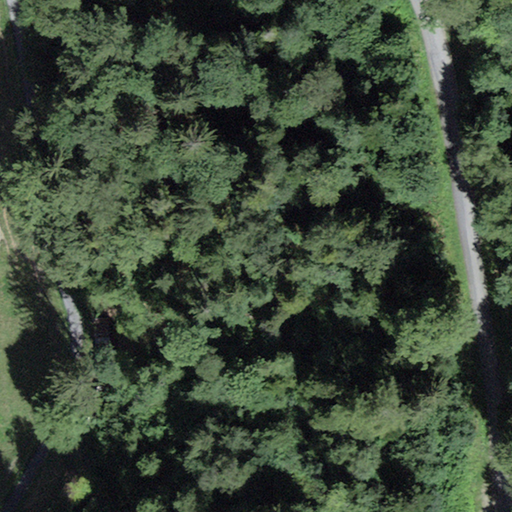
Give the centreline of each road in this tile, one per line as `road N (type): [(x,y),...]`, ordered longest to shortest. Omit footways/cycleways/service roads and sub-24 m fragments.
road 1 (track): [(12,0),(32,91),(33,177),(70,304),(73,377),(55,429),(8,511)]
road 2 (unclassified): [(505,511),(440,69),(417,0)]
